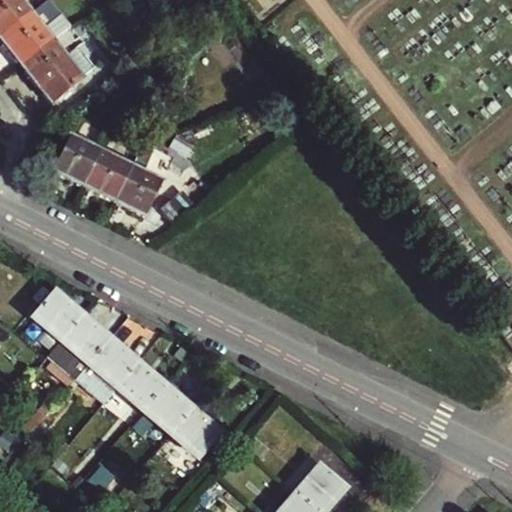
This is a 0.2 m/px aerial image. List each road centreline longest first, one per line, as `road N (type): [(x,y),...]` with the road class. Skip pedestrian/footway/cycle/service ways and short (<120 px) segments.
road 1 (tertiary): [(0,213),(479,452)]
road 2 (unknown): [(511,240),(325,0)]
